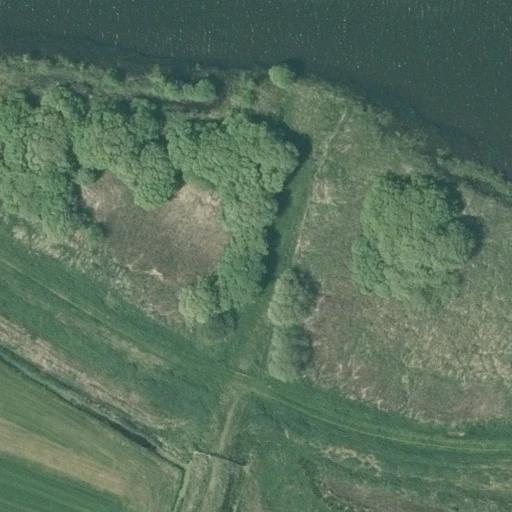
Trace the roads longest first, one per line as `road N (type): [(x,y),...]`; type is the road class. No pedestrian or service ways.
road 1 (track): [(248,390),(320,111)]
road 2 (track): [(216,511),(248,390)]
